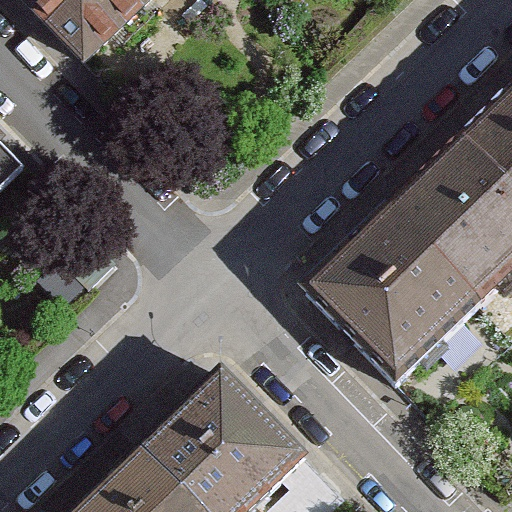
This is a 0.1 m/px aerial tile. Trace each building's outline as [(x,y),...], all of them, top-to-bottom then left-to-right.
[(21,0),(83,65),(114,36),(115,36),(148,4),(148,3),(151,0),(21,0)] [(511,202),(511,97),(460,148),(511,202)] [(478,310),(511,278),(511,202),(460,148),(399,205),(388,216),(478,310)] [(0,193),(22,172),(10,160),(0,149),(0,193)] [(396,389),(478,310),(388,216),(380,224),(305,296),(396,389)] [(85,237),(58,262),(88,294),(115,269),(85,237)] [(206,392),(141,453),(196,511),(333,511),(342,504),(323,484),(313,474),(304,465),(220,377),(206,392)] [(196,511),(141,453),(128,466),(79,511),(196,511)]
